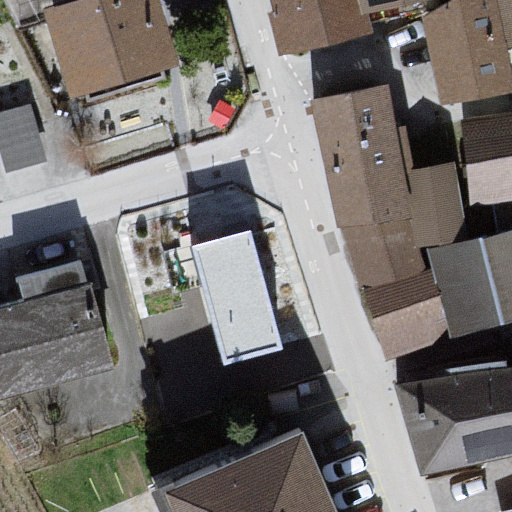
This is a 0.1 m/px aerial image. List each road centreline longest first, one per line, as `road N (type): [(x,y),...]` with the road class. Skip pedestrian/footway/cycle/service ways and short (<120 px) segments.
road 1 (residential): [(275,161),(382,511)]
road 2 (residential): [(0,239),(275,161)]
road 3 (residential): [(247,0),(275,161)]
